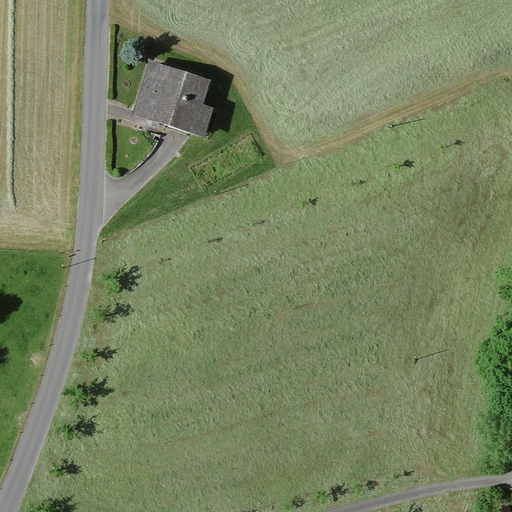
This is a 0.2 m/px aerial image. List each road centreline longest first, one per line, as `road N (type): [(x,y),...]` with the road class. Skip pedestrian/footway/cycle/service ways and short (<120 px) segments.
road 1 (unclassified): [(99,0),(97,208),(57,372),(8,511)]
road 2 (residential): [(342,511),(511,479)]
